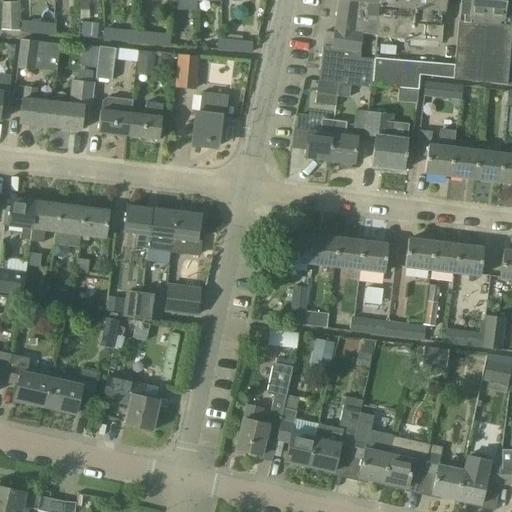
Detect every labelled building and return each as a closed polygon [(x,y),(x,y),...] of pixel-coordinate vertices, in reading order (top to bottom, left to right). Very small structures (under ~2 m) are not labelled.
[(38,23),(42,23),(41,14),(32,15),(32,22),(31,22),(29,0),(18,0),(19,3),(19,22),(21,22),(20,27),(20,33),(37,35),(38,23)] [(377,36),(378,26),(379,0),(338,0),(335,29),(355,33),(363,34),(377,36)] [(379,0),(378,26),(377,36),(377,38),(410,41),(413,0),(379,0)] [(413,0),(410,41),(441,43),(444,0),(413,0)] [(510,26),(510,21),(511,0),(460,0),(455,66),(453,80),(505,84),(508,48),(510,26)] [(19,22),(19,3),(1,3),(1,5),(1,8),(1,27),(20,27),(21,22),(19,22)] [(38,23),(37,35),(54,36),(55,24),(42,23),(38,23)] [(120,30),(104,28),(103,28),(102,41),(119,42),(120,30)] [(371,88),(372,86),(374,59),(360,58),(360,53),(363,34),(355,33),(335,29),(334,29),(331,48),(323,47),(318,80),(338,82),(338,84),(351,86),(371,88)] [(136,44),(137,32),(120,30),(119,42),(136,44)] [(137,32),(136,44),(152,45),(153,33),(137,32)] [(153,33),(152,45),(169,47),(170,35),(153,33)] [(233,53),(234,40),(217,38),(216,51),(233,53)] [(35,63),(57,66),(59,45),(57,44),(19,40),(16,69),(34,71),(35,63)] [(234,40),(233,53),(251,54),(252,42),(234,40)] [(95,79),(111,81),(115,49),(99,47),(95,79)] [(153,53),(138,51),(135,69),(152,71),(153,53)] [(174,88),(196,90),(198,57),(177,55),(174,88)] [(453,80),(455,66),(374,59),(372,86),(417,90),(419,76),(453,80)] [(337,97),(338,84),(338,82),(318,80),(315,104),(335,107),(337,97)] [(67,104),(50,102),(47,127),(79,131),(81,107),(91,109),(94,84),(71,81),(69,93),(68,92),(67,104)] [(423,97),(442,99),(443,84),(424,82),(423,97)] [(349,99),(351,86),(338,84),(337,97),(349,99)] [(462,86),(443,84),(442,99),(461,101),(462,86)] [(18,123),(47,127),(50,102),(34,100),(35,89),(23,87),(22,98),(21,98),(18,123)] [(195,113),(190,145),(216,148),(220,117),(225,118),(227,96),(201,93),(198,113),(195,113)] [(106,99),(101,104),(100,111),(99,111),(96,133),(127,137),(130,114),(131,103),(117,101),(106,99)] [(144,116),(130,114),(127,137),(158,141),(162,105),(145,103),(144,116)] [(353,130),(364,132),(366,112),(355,111),(353,130)] [(366,111),(366,112),(364,132),(363,136),(375,137),(371,168),(388,170),(389,175),(397,176),(399,171),(403,172),(407,141),(389,139),(392,114),(366,111)] [(328,162),(333,123),(321,122),(319,133),(307,132),(304,159),(328,162)] [(346,125),(333,123),(328,162),(339,163),(338,169),(351,170),(352,165),(353,165),(357,138),(344,136),(346,125)] [(424,174),(450,177),(453,149),(455,131),(440,129),(438,147),(430,146),(431,133),(418,131),(415,157),(426,158),(424,174)] [(477,151),(453,149),(450,177),(474,180),(477,151)] [(502,154),(477,151),(474,180),(498,183),(502,154)] [(511,155),(502,154),(498,183),(511,184),(511,155)] [(20,239),(29,241),(34,202),(9,199),(6,226),(22,228),(20,239)] [(58,205),(34,202),(29,241),(29,242),(42,243),(44,231),(54,232),(58,205)] [(58,205),(54,232),(53,244),(77,248),(79,235),(82,208),(58,205)] [(133,248),(145,249),(150,209),(125,206),(122,232),(134,234),(133,248)] [(106,211),(82,208),(79,235),(103,238),(106,211)] [(168,252),(173,211),(150,209),(145,249),(168,252)] [(199,214),(173,211),(168,252),(182,254),(182,253),(198,255),(200,241),(195,241),(199,214)] [(309,264),(313,236),(287,233),(284,261),(309,264)] [(309,264),(334,267),(338,239),(313,236),(309,264)] [(359,270),(362,242),(338,239),(334,267),(359,270)] [(430,271),(433,242),(408,239),(404,268),(430,271)] [(388,245),(362,242),(359,270),(384,273),(388,245)] [(458,245),(433,242),(430,271),(454,274),(458,245)] [(483,249),(458,245),(454,274),(480,277),(483,249)] [(500,279),(511,280),(511,251),(503,250),(500,279)] [(40,255),(27,253),(26,266),(39,267),(40,255)] [(89,261),(76,259),(74,272),(87,274),(89,261)] [(27,273),(0,269),(0,292),(24,296),(27,273)] [(198,291),(166,286),(163,311),(195,315),(198,291)] [(292,287),(288,325),(303,326),(307,288),(292,287)] [(123,315),(136,318),(139,294),(126,293),(123,315)] [(161,297),(139,294),(136,318),(137,319),(159,321),(161,297)] [(368,335),(370,319),(350,317),(348,332),(368,335)] [(500,351),(502,337),(504,319),(485,317),(483,334),(481,349),(500,351)] [(368,335),(386,337),(388,322),(370,319),(368,335)] [(404,339),(406,324),(388,322),(386,337),(404,339)] [(424,327),(406,324),(404,339),(423,342),(424,327)] [(481,349),(483,334),(464,332),(462,346),(481,349)] [(331,362),(331,341),(313,340),(312,361),(331,362)] [(445,368),(447,350),(424,347),(421,365),(445,368)] [(0,381),(4,382),(10,355),(0,352),(0,381)] [(44,408),(50,379),(26,374),(29,359),(10,355),(4,382),(16,385),(12,401),(44,408)] [(481,380),(487,381),(506,385),(510,365),(485,359),(481,380)] [(280,418),(285,395),(291,367),(271,362),(265,393),(274,395),(269,416),(280,418)] [(64,382),(50,379),(44,408),(74,414),(78,398),(89,401),(93,383),(95,383),(97,373),(81,369),(79,380),(65,376),(64,382)] [(150,432),(160,388),(118,379),(119,371),(109,369),(102,399),(127,404),(122,426),(150,432)] [(298,398),(285,395),(280,418),(275,440),(289,443),(284,462),(308,468),(318,425),(294,419),(298,398)] [(337,455),(350,458),(357,426),(356,426),(362,401),(344,397),(337,429),(318,425),(308,468),(333,473),(337,455)] [(261,456),(267,425),(255,423),(258,407),(246,405),(243,420),(242,420),(235,451),(248,453),(249,456),(255,457),(258,455),(261,456)] [(362,461),(358,478),(382,484),(389,455),(393,438),(369,432),(373,416),(359,413),(356,426),(357,426),(350,458),(362,461)] [(393,437),(389,455),(382,484),(406,489),(410,471),(423,474),(429,445),(393,437)] [(442,448),(429,445),(423,474),(435,476),(431,494),(455,499),(461,471),(438,465),(442,448)] [(499,485),(511,485),(511,501),(511,500),(511,450),(511,451),(511,465),(501,465),(500,465),(499,485)] [(461,471),(455,499),(479,505),(484,485),(499,485),(500,465),(489,465),(490,463),(485,462),(486,458),(471,454),(470,459),(466,458),(463,471),(461,471)] [(35,511),(41,511),(46,511),(50,501),(0,489),(0,511),(18,511),(20,507),(35,511)]
